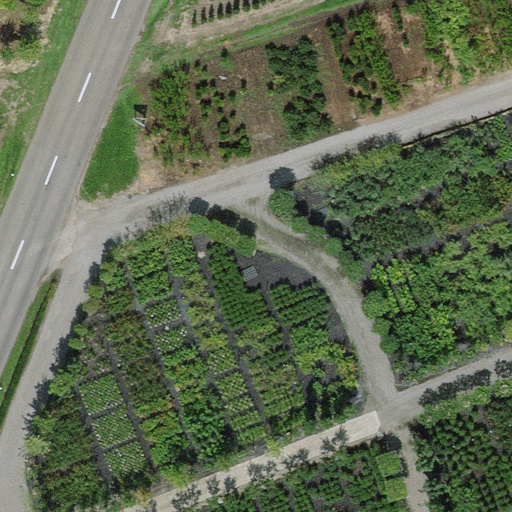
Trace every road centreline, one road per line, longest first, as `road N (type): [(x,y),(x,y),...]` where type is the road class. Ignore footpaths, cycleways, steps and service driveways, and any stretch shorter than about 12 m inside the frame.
road 1 (track): [(20,260),(511,96)]
road 2 (tertiary): [(0,311),(124,0)]
